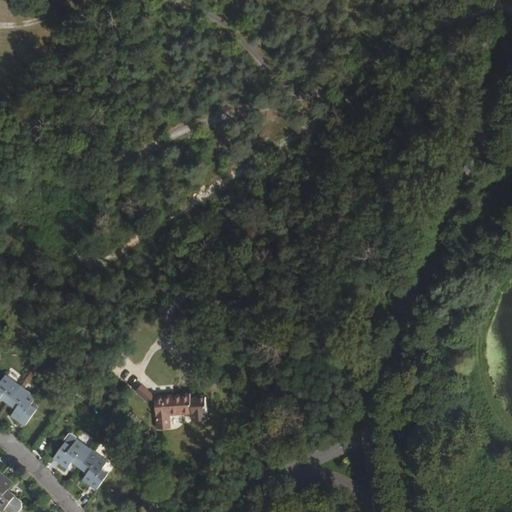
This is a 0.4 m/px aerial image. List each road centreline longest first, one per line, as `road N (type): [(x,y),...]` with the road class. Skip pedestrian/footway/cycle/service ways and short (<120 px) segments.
road 1 (tertiary): [(511,65),(379,389),(370,455)]
road 2 (track): [(511,238),(490,268),(473,320),(472,383),(511,437)]
road 3 (residential): [(236,511),(245,493),(286,472),(370,455)]
